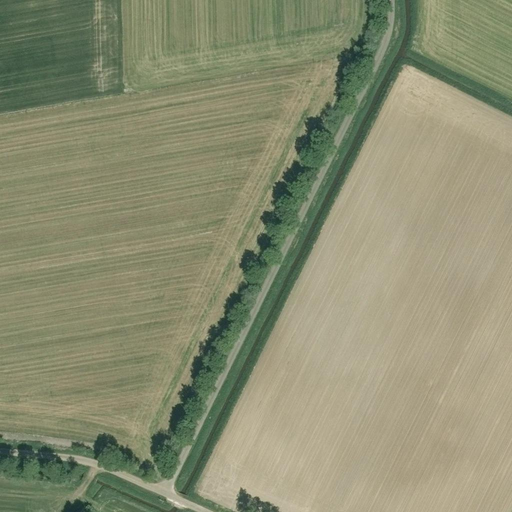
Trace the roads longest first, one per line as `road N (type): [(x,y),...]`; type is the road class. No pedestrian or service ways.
road 1 (unclassified): [(383,0),(377,52),(163,489)]
road 2 (unclassified): [(163,489),(54,449),(0,444)]
